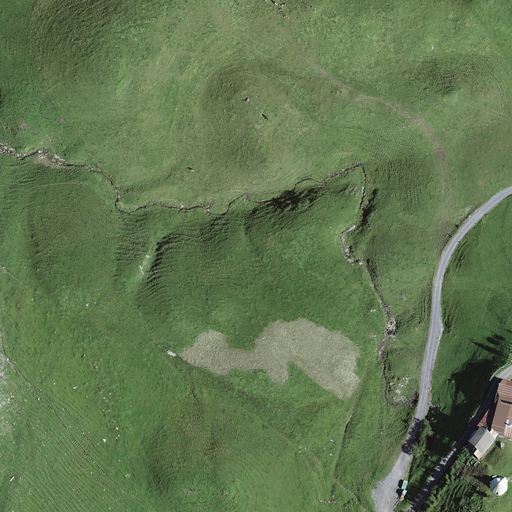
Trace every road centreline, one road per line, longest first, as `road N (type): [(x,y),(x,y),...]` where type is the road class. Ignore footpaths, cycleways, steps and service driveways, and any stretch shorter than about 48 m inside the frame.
road 1 (track): [(511,190),(475,216),(448,252),(418,424),(385,511)]
road 2 (track): [(412,511),(511,370)]
